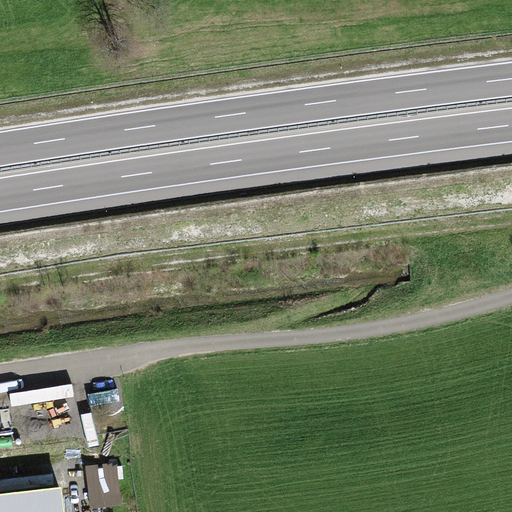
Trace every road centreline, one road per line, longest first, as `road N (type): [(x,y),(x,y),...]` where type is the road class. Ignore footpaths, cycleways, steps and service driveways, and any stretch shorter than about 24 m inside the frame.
road 1 (residential): [(511,296),(405,327),(0,380)]
road 2 (motorway): [(511,78),(0,148)]
road 3 (motorway): [(0,194),(511,125)]
